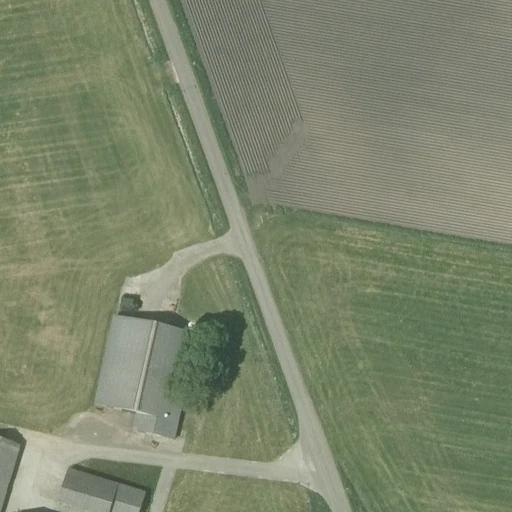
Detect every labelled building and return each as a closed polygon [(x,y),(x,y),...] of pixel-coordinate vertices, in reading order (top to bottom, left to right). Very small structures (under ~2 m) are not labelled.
[(99,85),(72,93),(82,125),(109,117),(99,85)] [(54,134),(23,143),(26,154),(57,145),(54,134)] [(187,203),(181,182),(155,189),(161,211),(187,203)] [(172,442),(195,336),(113,318),(94,407),(136,416),(132,433),(172,442)] [(0,511),(19,448),(0,442),(0,511)] [(57,506),(69,510),(79,477),(80,474),(68,470),(57,506)] [(139,511),(145,494),(118,486),(109,511),(139,511)]
